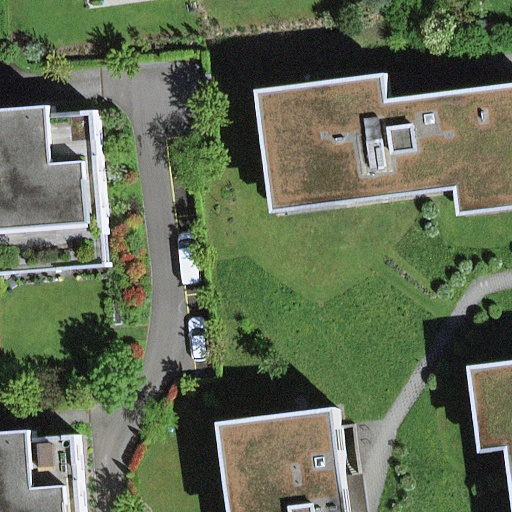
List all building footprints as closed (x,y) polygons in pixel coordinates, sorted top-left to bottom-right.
[(396,101),(417,99),(414,73),(393,75),(396,101)] [(511,183),(511,86),(417,99),(396,101),(393,75),(264,92),(276,188),(343,179),(347,205),(463,190),(511,183)] [(57,115),(56,107),(16,110),(0,111),(0,269),(1,276),(21,275),(20,263),(68,259),(66,239),(110,235),(101,112),(57,115)] [(280,214),(347,205),(343,179),(276,188),(280,214)] [(466,216),(511,209),(511,183),(463,190),(466,216)] [(21,275),(113,268),(110,235),(66,239),(68,259),(20,263),(21,275)] [(511,364),(502,365),(511,439),(511,364)] [(487,454),(511,450),(511,439),(502,365),(476,369),(487,454)] [(353,511),(349,477),(341,410),(225,424),(236,511),(353,511)] [(38,440),(37,432),(0,434),(0,511),(87,511),(82,436),(38,440)] [(353,511),(370,511),(366,475),(349,477),(353,511)]
